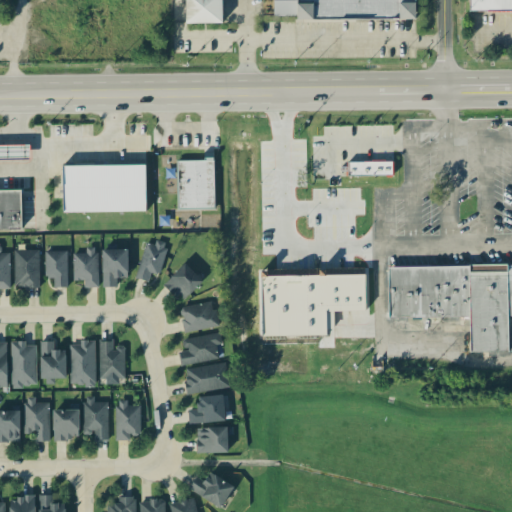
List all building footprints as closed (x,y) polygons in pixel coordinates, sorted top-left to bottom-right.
[(221,26),(220,0),(184,0),(185,26),(221,26)] [(415,21),(414,0),(273,0),(273,22),(415,21)] [(511,0),(469,0),(469,14),(511,14),(511,0)] [(0,161),(34,161),(34,147),(0,147),(0,161)] [(213,211),(213,162),(177,162),(177,211),(213,211)] [(352,179),(396,177),(396,162),(351,164),(352,179)] [(150,213),(150,167),(65,168),(65,215),(150,213)] [(0,192),(0,231),(26,232),(26,192),(0,192)] [(160,276),(169,247),(148,241),(137,280),(150,283),(153,274),(160,276)] [(73,281),(84,281),(84,288),(98,288),(98,250),(86,250),(86,254),(73,254),(73,281)] [(101,250),(101,288),(117,288),(117,278),(127,278),(127,250),(101,250)] [(14,252),(14,288),(39,288),(39,252),(14,252)] [(67,253),(45,253),(45,279),(53,279),(53,288),(67,288),(67,253)] [(0,290),(9,290),(9,254),(0,254),(0,290)] [(163,285),(180,303),(202,281),(185,264),(163,285)] [(511,265),(388,268),(389,320),(470,318),(471,354),(508,353),(507,318),(511,317),(511,265)] [(267,339),(336,338),(336,314),(371,314),(370,277),(339,277),(339,272),(323,272),(323,278),(267,278),(267,339)] [(182,332),(216,330),(215,305),(180,308),(182,332)] [(221,359),(216,335),(183,341),(185,352),(178,353),(181,367),(221,359)] [(55,342),(40,342),(40,379),(65,379),(65,352),(55,352),(55,342)] [(70,386),(95,386),(95,342),(70,342),(70,386)] [(113,342),(99,342),(99,380),(124,379),(124,348),(113,348),(113,342)] [(9,344),(0,344),(0,389),(10,389),(9,344)] [(11,388),(35,388),(35,344),(11,344),(11,388)] [(184,370),(187,395),(228,390),(225,365),(184,370)] [(189,425),(225,422),(223,396),(196,398),(197,411),(188,412),(189,425)] [(48,405),(34,405),(34,400),(24,400),(24,434),(35,434),(35,442),(48,442),(48,405)] [(94,442),(108,442),(108,401),(83,401),(83,432),(94,432),(94,442)] [(116,440),(139,440),(139,407),(125,407),(125,403),(116,403),(116,440)] [(78,411),(53,411),(53,441),(78,441),(78,411)] [(0,412),(0,443),(18,443),(18,412),(0,412)] [(227,454),(227,429),(196,429),(196,454),(227,454)] [(203,481),(198,478),(190,488),(216,510),(232,490),(210,472),(203,481)] [(54,495),(38,495),(38,511),(64,511),(64,504),(54,504),(54,495)] [(34,511),(34,498),(10,498),(10,511),(34,511)] [(133,511),(134,499),(116,498),(116,505),(107,505),(106,511),(133,511)] [(196,511),(194,499),(169,504),(170,511),(196,511)] [(165,511),(165,502),(140,502),(140,511),(165,511)]
